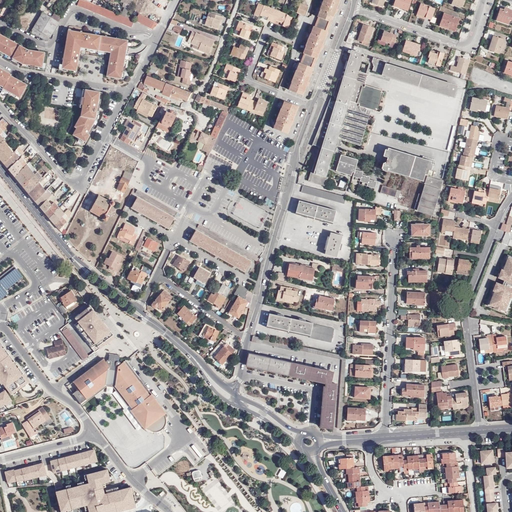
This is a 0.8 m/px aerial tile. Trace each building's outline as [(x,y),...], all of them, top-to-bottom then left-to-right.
[(122,22),(133,27),(135,21),(128,18),(126,17),(122,16),(114,12),(94,4),(93,3),(84,0),(81,0),(79,5),(122,22)] [(288,90),(302,95),(306,85),(308,81),(321,48),(322,45),(335,12),(337,8),(339,0),(322,0),(319,9),(320,9),(317,16),(318,17),(315,26),(313,26),(310,33),(305,45),(303,53),(304,53),(300,63),(299,62),(296,70),(295,70),(291,82),(288,90)] [(410,0),(395,0),(394,3),(401,6),(400,7),(407,10),(410,0)] [(254,15),(259,17),(260,15),(261,13),(269,16),(268,18),(267,20),(275,23),(276,21),(276,19),(284,22),(283,25),(282,26),(288,28),(292,17),(259,3),(254,15)] [(308,6),(300,3),(296,13),(304,16),(308,6)] [(435,8),(421,3),(417,14),(425,17),(431,19),(435,8)] [(510,20),(511,20),(511,17),(511,9),(506,8),(505,10),(500,9),(496,20),(508,24),(510,20)] [(43,12),(34,27),(50,37),(59,22),(51,18),(43,12)] [(55,12),(51,18),(59,22),(62,17),(59,15),(55,12)] [(221,21),(222,21),(223,17),(209,12),(205,25),(218,29),(221,21)] [(449,29),(455,31),(459,18),(444,13),(440,23),(450,27),(449,29)] [(152,29),(156,27),(157,24),(139,14),(135,21),(152,29)] [(169,26),(174,28),(173,30),(180,33),(182,29),(176,26),(178,21),(172,20),(169,26)] [(248,31),(250,26),(239,21),(236,30),(238,30),(241,32),(239,36),(248,39),(251,32),(248,31)] [(363,24),(358,40),(362,42),(363,40),(369,42),(373,28),(363,24)] [(34,27),(30,33),(48,41),(50,37),(34,27)] [(76,54),(77,49),(111,55),(108,76),(122,79),(123,73),(126,73),(126,68),(124,67),(125,60),(123,60),(124,55),(126,55),(128,41),(94,35),(94,36),(86,35),(87,34),(71,31),(69,30),(65,51),(63,50),(60,71),(77,73),(78,66),(77,65),(78,60),(79,60),(80,54),(76,54)] [(397,35),(384,31),(381,40),(386,42),(390,43),(389,47),(393,48),(397,35)] [(199,49),(209,54),(214,41),(196,33),(195,33),(192,32),(189,39),(193,40),(191,44),(194,45),(199,47),(199,49)] [(0,51),(21,63),(22,62),(25,63),(24,64),(32,66),(32,68),(36,69),(36,66),(44,67),(46,54),(30,51),(0,34),(0,51)] [(488,50),(499,54),(504,39),(493,35),(488,50)] [(403,51),(416,56),(420,45),(406,40),(403,51)] [(283,46),(272,42),(269,50),(272,51),(270,56),(281,60),(285,52),(281,50),(283,46)] [(246,55),(249,48),(241,44),(239,48),(236,47),(234,46),(231,55),(242,59),(243,54),(246,55)] [(312,171),(311,171),(309,180),(325,186),(328,177),(326,176),(337,139),(340,130),(344,132),(342,140),(353,144),(355,137),(353,136),(354,134),(352,134),(365,92),(368,93),(371,87),(365,85),(364,87),(359,85),(354,102),(349,100),(354,84),(358,71),(361,61),(362,57),(363,54),(352,50),(349,61),(346,60),(341,76),(344,76),(343,78),(337,100),(336,103),(322,147),(320,147),(312,171)] [(444,53),(440,51),(440,52),(439,54),(437,54),(430,51),(428,57),(429,58),(428,63),(440,67),(444,53)] [(373,58),(373,60),(362,57),(361,61),(369,64),(372,62),(374,66),(374,67),(372,71),(382,73),(385,61),(373,58)] [(463,58),(460,57),(458,61),(457,66),(452,65),(450,70),(455,72),(455,71),(465,74),(470,60),(468,59),(463,58)] [(181,60),(178,77),(183,78),(188,79),(190,71),(192,63),(181,60)] [(374,67),(374,66),(372,62),(369,64),(366,74),(368,74),(368,75),(389,82),(390,79),(369,72),(371,68),(374,67)] [(238,74),(236,73),(238,68),(227,64),(223,72),(226,73),(224,78),(235,82),(238,74)] [(158,68),(152,65),(148,72),(154,76),(158,68)] [(20,82),(21,81),(11,76),(12,74),(5,70),(4,71),(1,70),(2,69),(0,67),(0,84),(5,87),(4,88),(11,92),(10,94),(13,96),(15,94),(21,97),(27,85),(24,83),(24,84),(20,82)] [(275,82),(280,70),(271,67),(269,70),(268,69),(265,68),(264,72),(266,73),(264,78),(275,82)] [(190,71),(188,79),(183,78),(183,79),(190,81),(192,72),(190,71)] [(354,84),(359,85),(364,87),(365,85),(368,75),(368,74),(366,74),(358,71),(354,84)] [(146,82),(145,83),(165,91),(168,83),(145,75),(142,80),(146,82)] [(335,99),(337,100),(343,78),(341,78),(339,79),(338,79),(333,96),(334,96),(335,98),(335,99)] [(145,87),(146,84),(141,82),(139,88),(146,92),(147,88),(145,87)] [(176,86),(168,83),(165,91),(164,94),(180,100),(181,98),(173,95),(175,90),(176,86)] [(226,95),(229,87),(218,83),(217,87),(215,86),(214,85),(210,94),(221,98),(223,94),(226,95)] [(359,85),(354,84),(349,100),(354,102),(359,85)] [(175,90),(173,95),(181,98),(189,101),(192,92),(176,86),(175,90)] [(382,91),(382,90),(371,87),(368,93),(365,92),(352,134),(354,134),(353,136),(355,137),(353,144),(360,146),(371,110),(375,111),(376,111),(377,110),(378,110),(383,93),(382,91)] [(81,105),(83,105),(81,116),(75,127),(77,128),(73,135),(86,143),(90,135),(88,134),(95,122),(96,116),(94,116),(95,112),(99,112),(102,93),(83,90),(81,105)] [(268,102),(259,99),(258,102),(257,103),(251,100),(251,99),(252,96),(248,94),(247,97),(242,95),(237,106),(262,116),(268,102)] [(172,102),(158,95),(156,97),(161,100),(162,101),(164,102),(168,104),(169,102),(171,103),(172,102)] [(195,100),(209,105),(209,104),(211,100),(204,97),(198,95),(195,100)] [(140,97),(135,107),(139,109),(149,115),(153,117),(158,107),(140,97)] [(487,101),(472,98),(470,108),(477,110),(485,111),(487,101)] [(210,153),(212,149),(230,110),(231,108),(211,100),(209,104),(224,110),(223,112),(222,111),(211,135),(210,135),(209,136),(206,144),(202,150),(207,152),(210,153)] [(287,133),(291,124),(293,120),(298,106),(284,101),(281,108),(280,108),(275,120),(276,121),(273,128),(287,133)] [(329,101),(312,144),(320,147),(322,147),(336,103),(329,101)] [(162,116),(164,112),(167,106),(161,103),(159,106),(161,108),(158,114),(162,116)] [(510,109),(506,108),(496,105),(494,116),(507,119),(508,116),(509,109),(510,109)] [(168,133),(177,114),(166,108),(164,112),(162,116),(156,127),(157,127),(168,133)] [(137,111),(148,117),(149,115),(139,109),(137,111)] [(134,141),(142,127),(131,121),(127,127),(128,128),(124,135),(132,139),(134,141)] [(479,127),(471,125),(470,132),(468,139),(476,140),(478,131),(479,127)] [(450,151),(456,127),(453,126),(447,150),(450,151)] [(155,141),(160,133),(156,131),(152,138),(155,141)] [(206,144),(209,136),(198,131),(197,134),(192,132),(188,141),(193,143),(194,140),(198,141),(198,140),(206,144)] [(126,142),(129,144),(132,139),(124,135),(122,139),(126,142)] [(473,154),(474,154),(475,147),(477,140),(476,140),(468,139),(467,138),(464,152),(473,154)] [(0,145),(0,157),(1,159),(4,163),(13,154),(12,152),(4,142),(0,145)] [(423,157),(420,158),(388,148),(385,149),(383,156),(388,157),(386,163),(385,162),(383,163),(382,168),(382,170),(387,171),(387,170),(423,181),(425,174),(427,175),(429,170),(431,171),(431,168),(434,167),(436,163),(434,160),(423,157)] [(20,158),(14,152),(13,154),(4,163),(10,169),(18,161),(20,158)] [(463,155),(461,155),(459,165),(468,166),(469,157),(472,158),(473,154),(464,152),(463,155)] [(336,171),(351,176),(352,172),(353,169),(355,165),(356,165),(358,160),(341,155),(336,171)] [(24,168),(18,161),(10,169),(15,176),(24,168)] [(42,167),(42,168),(47,173),(51,169),(46,163),(42,167)] [(30,169),(26,165),(27,165),(26,165),(24,168),(15,176),(24,186),(35,175),(30,169)] [(471,167),(470,167),(468,166),(459,165),(458,168),(457,168),(455,178),(468,181),(471,167)] [(52,172),(53,174),(54,173),(51,169),(47,173),(43,177),(45,179),(52,172)] [(362,175),(360,174),(360,171),(355,170),(354,172),(353,176),(356,177),(355,180),(363,182),(362,185),(369,187),(369,190),(373,191),(374,188),(376,184),(373,184),(374,181),(369,180),(366,179),(367,176),(362,175)] [(117,189),(124,192),(132,175),(130,174),(127,180),(122,177),(120,183),(117,189)] [(35,175),(24,186),(28,192),(38,182),(42,178),(40,175),(37,178),(35,175)] [(418,210),(432,214),(442,181),(428,177),(422,196),(418,210)] [(45,191),(38,182),(28,192),(31,195),(35,201),(42,194),(45,191)] [(301,192),(345,204),(347,197),(303,185),(301,192)] [(493,188),(494,185),(490,185),(489,189),(489,192),(488,196),(499,199),(500,190),(496,189),(493,188)] [(383,186),(381,193),(399,198),(401,191),(383,186)] [(448,201),(452,202),(452,200),(457,201),(457,199),(463,201),(466,191),(451,188),(448,201)] [(52,194),(47,189),(45,191),(42,194),(35,201),(40,206),(47,200),(49,197),(52,194)] [(135,193),(175,215),(177,212),(166,206),(138,190),(135,193)] [(80,206),(83,208),(91,193),(88,191),(80,206)] [(474,191),(473,196),(472,202),(481,204),(482,200),(485,201),(487,201),(487,200),(488,196),(489,192),(484,191),(484,193),(478,191),(474,191)] [(114,204),(115,204),(118,206),(121,199),(116,197),(114,200),(113,200),(111,200),(110,201),(98,195),(90,211),(103,218),(102,219),(106,221),(109,216),(107,214),(112,205),(113,205),(114,205),(114,204)] [(133,208),(170,229),(176,218),(139,197),(133,208)] [(51,205),(47,200),(40,206),(45,211),(51,205)] [(325,222),(332,224),(336,211),(299,200),(296,214),(303,216),(303,217),(307,218),(307,217),(321,221),(321,222),(325,223),(325,222)] [(59,208),(56,205),(56,204),(54,202),(53,202),(51,205),(45,211),(50,217),(59,208)] [(365,221),(365,219),(371,220),(375,220),(376,214),(381,214),(381,207),(376,206),(376,210),(359,209),(358,220),(365,221)] [(64,214),(64,213),(59,208),(50,217),(55,224),(64,214)] [(65,219),(67,217),(64,214),(55,224),(62,232),(64,226),(64,225),(66,223),(67,221),(65,219)] [(443,219),(442,232),(445,233),(446,230),(454,232),(454,227),(455,221),(443,219)] [(122,230),(120,229),(117,236),(122,238),(123,237),(130,240),(129,244),(132,245),(137,235),(134,233),(135,230),(134,229),(135,228),(125,223),(122,230)] [(197,228),(257,262),(259,258),(237,246),(202,226),(199,224),(197,228)] [(430,225),(424,225),(417,225),(413,225),(412,235),(430,235),(430,225)] [(453,235),(453,237),(467,240),(468,238),(468,235),(469,230),(454,227),(454,232),(453,235)] [(473,230),(473,228),(469,228),(469,230),(468,235),(472,236),(471,238),(471,239),(480,241),(482,231),(477,230),(473,230)] [(228,261),(245,271),(250,262),(225,248),(195,231),(191,240),(228,261)] [(342,235),(331,232),(329,237),(326,250),(325,254),(337,257),(339,250),(340,243),(342,235)] [(362,243),(375,244),(376,233),(360,232),(360,238),(362,238),(362,243)] [(159,243),(146,237),(145,239),(146,240),(143,246),(153,251),(154,252),(159,243)] [(145,239),(144,239),(143,241),(139,249),(151,255),(153,251),(143,246),(146,240),(145,239)] [(430,248),(420,248),(417,248),(410,248),(410,253),(411,253),(412,258),(429,257),(429,253),(430,252),(430,248)] [(106,257),(104,263),(109,266),(111,267),(110,268),(118,273),(122,264),(119,262),(122,257),(112,252),(108,258),(106,257)] [(356,263),(379,265),(380,259),(378,259),(378,256),(368,255),(368,254),(356,254),(356,263)] [(180,271),(183,273),(190,261),(186,259),(186,260),(179,256),(176,260),(175,260),(172,264),(180,269),(180,271)] [(504,283),(503,283),(502,285),(496,282),(494,287),(495,288),(494,290),(496,290),(494,294),(493,294),(490,300),(491,301),(490,304),(495,306),(494,308),(500,310),(500,309),(504,310),(506,306),(504,305),(506,301),(508,301),(510,296),(511,297),(511,293),(511,292),(511,288),(511,289),(511,287),(511,258),(509,257),(508,261),(506,260),(504,267),(505,267),(503,271),(502,271),(501,273),(500,272),(498,277),(506,280),(504,283)] [(445,270),(445,273),(452,274),(454,260),(439,258),(438,269),(445,270)] [(472,261),(459,259),(457,271),(470,273),(472,261)] [(313,263),(312,268),(291,264),(289,276),(312,280),(315,270),(319,271),(321,265),(313,263)] [(334,263),(333,270),(343,272),(344,267),(347,268),(348,266),(334,263)] [(0,297),(7,292),(5,289),(22,275),(15,266),(0,278),(0,297)] [(133,267),(127,279),(131,280),(135,283),(136,281),(141,284),(147,274),(133,267)] [(197,280),(204,284),(208,278),(207,278),(210,273),(199,267),(195,273),(192,272),(189,277),(192,279),(193,277),(197,280)] [(426,271),(419,271),(413,271),(407,271),(407,275),(408,275),(410,275),(410,280),(426,280),(426,271)] [(358,280),(356,280),(356,286),(369,287),(369,282),(372,283),(372,281),(374,281),(374,279),(374,277),(358,276),(358,280)] [(204,287),(209,279),(208,278),(204,284),(197,280),(196,283),(203,287),(204,287)] [(134,285),(139,288),(141,284),(136,281),(135,283),(131,280),(130,282),(134,284),(134,285)] [(219,309),(231,289),(226,286),(222,284),(217,292),(216,291),(214,294),(211,293),(207,300),(216,305),(215,306),(219,309)] [(238,297),(244,300),(246,297),(245,296),(247,293),(246,293),(247,290),(239,285),(234,294),(238,297)] [(280,290),(279,290),(277,297),(286,299),(286,302),(293,303),(294,301),(297,302),(299,296),(296,295),(297,292),(291,290),(291,288),(281,286),(280,290)] [(152,306),(154,308),(155,308),(157,308),(157,307),(161,310),(173,297),(164,290),(152,304),(152,306)] [(62,301),(66,307),(77,300),(71,291),(61,297),(63,300),(62,301)] [(58,300),(57,298),(59,297),(56,292),(50,296),(55,303),(57,302),(56,301),(58,300)] [(415,303),(415,305),(424,305),(425,294),(425,293),(407,292),(407,302),(415,303)] [(334,299),(319,295),(318,299),(318,301),(316,300),(315,306),(332,310),(334,299)] [(244,311),(244,308),(245,306),(247,302),(244,300),(238,297),(229,312),(238,318),(240,314),(243,313),(244,311)] [(369,299),(369,300),(361,299),(361,304),(362,304),(361,309),(369,309),(369,311),(377,311),(377,307),(377,306),(375,306),(375,305),(379,305),(380,305),(380,301),(377,301),(377,299),(369,299)] [(67,309),(78,302),(77,300),(66,307),(67,309)] [(95,351),(114,336),(90,306),(75,317),(80,324),(76,326),(95,351)] [(182,320),(190,326),(197,317),(188,310),(188,309),(184,306),(178,313),(183,318),(182,320)] [(313,323),(269,313),(267,325),(310,335),(310,336),(310,337),(331,342),(334,329),(312,324),(313,323)] [(408,327),(420,327),(420,315),(407,314),(407,315),(401,315),(401,319),(408,319),(408,327)] [(76,326),(80,324),(75,317),(72,320),(76,326)] [(376,327),(374,327),(374,322),(360,321),(360,324),(356,324),(356,331),(368,332),(376,332),(376,327)] [(453,323),(435,325),(435,330),(437,330),(438,336),(451,335),(450,330),(450,328),(454,327),(453,323)] [(209,341),(210,340),(204,337),(209,326),(205,324),(199,336),(209,341)] [(310,336),(310,335),(267,325),(266,327),(310,336)] [(210,340),(214,342),(219,331),(209,326),(204,337),(210,340)] [(68,328),(62,332),(73,346),(76,350),(79,355),(83,360),(89,355),(68,328)] [(487,335),(488,338),(479,339),(481,353),(494,352),(494,350),(492,335),(491,334),(487,335)] [(496,337),(496,334),(492,335),(494,350),(504,348),(507,348),(506,336),(496,337)] [(344,380),(346,359),(346,356),(299,346),(255,336),(253,336),(251,341),(269,345),(292,351),(293,349),(341,359),(337,428),(341,428),(343,402),(344,380)] [(424,350),(424,338),(406,337),(406,347),(413,347),(413,349),(418,350),(418,354),(424,355),(424,350)] [(49,358),(65,354),(61,339),(54,341),(55,346),(46,348),(49,358)] [(458,350),(460,350),(459,339),(442,341),(442,346),(444,346),(445,352),(448,351),(448,356),(459,354),(458,350)] [(29,382),(0,344),(0,380),(11,395),(29,382)] [(232,353),(235,350),(229,344),(226,347),(224,345),(214,357),(217,359),(216,360),(221,365),(228,357),(229,358),(233,354),(232,353)] [(352,353),(373,355),(373,344),(362,344),(362,346),(353,345),(352,353)] [(325,386),(323,386),(320,427),(332,428),(336,383),(331,383),(333,372),(249,353),(246,365),(325,383),(325,386)] [(119,363),(120,359),(111,357),(110,361),(109,361),(109,363),(107,363),(107,360),(105,357),(82,375),(82,376),(75,382),(80,387),(73,392),(80,402),(105,383),(106,381),(116,383),(116,385),(132,406),(130,408),(144,427),(145,426),(147,428),(150,429),(153,429),(155,429),(159,428),(161,426),(163,424),(164,421),(164,418),(163,415),(163,414),(164,413),(150,394),(148,395),(123,363),(122,366),(120,365),(120,363),(119,363)] [(355,365),(355,376),(371,377),(371,368),(371,364),(371,360),(364,360),(364,365),(355,365)] [(426,361),(405,360),(405,372),(411,372),(411,370),(426,371),(426,361)] [(150,394),(126,361),(123,363),(148,395),(150,394)] [(449,377),(459,375),(457,364),(442,367),(443,378),(449,378),(449,377)] [(106,386),(114,387),(130,408),(132,406),(116,385),(116,383),(106,381),(105,383),(80,402),(81,404),(106,386)] [(414,396),(427,397),(427,385),(406,384),(406,388),(402,388),(402,394),(410,395),(410,397),(414,397),(414,396)] [(370,388),(355,387),(354,397),(369,398),(370,388)] [(370,399),(371,388),(370,388),(369,398),(354,397),(354,398),(370,399)] [(6,389),(0,391),(0,406),(13,400),(6,389)] [(452,400),(452,398),(451,394),(447,394),(446,393),(443,393),(443,392),(437,393),(438,406),(447,405),(447,407),(453,406),(452,400)] [(511,392),(501,394),(501,396),(502,405),(511,403),(511,392)] [(452,400),(453,406),(453,410),(458,409),(458,407),(469,406),(468,393),(456,394),(456,397),(456,399),(452,400)] [(498,405),(502,405),(501,396),(497,397),(497,396),(488,397),(490,407),(491,407),(496,406),(498,406),(498,405)] [(42,424),(44,427),(53,421),(43,406),(26,418),(28,420),(34,428),(42,424)] [(365,409),(348,408),(347,417),(357,418),(357,420),(365,420),(365,409)] [(34,428),(28,420),(22,424),(31,437),(37,433),(34,428)] [(7,425),(8,426),(1,429),(0,429),(0,437),(2,442),(13,438),(11,434),(16,432),(12,422),(7,424),(7,425)] [(94,446),(50,458),(55,472),(99,460),(94,446)] [(511,453),(506,454),(505,450),(498,451),(498,459),(506,458),(506,467),(511,466),(511,453)] [(494,464),(493,451),(481,452),(482,465),(494,464)] [(456,462),(455,452),(442,453),(443,458),(441,459),(441,463),(446,463),(446,467),(443,467),(444,483),(446,483),(449,483),(450,487),(447,487),(447,493),(462,491),(461,486),(458,486),(457,482),(456,482),(455,478),(459,478),(457,462),(456,462)] [(433,469),(432,454),(426,455),(426,458),(422,458),(418,459),(418,457),(418,456),(407,456),(407,459),(403,460),(402,459),(399,459),(398,455),(387,456),(387,461),(383,461),(384,469),(388,469),(388,470),(403,469),(403,468),(408,468),(408,471),(419,470),(419,467),(423,466),(423,470),(433,469)] [(365,502),(367,502),(369,502),(368,490),(364,490),(364,486),(360,487),(359,481),(356,481),(356,477),(356,473),(359,473),(358,467),(353,467),(348,468),(348,464),(353,463),(352,458),(338,459),(338,464),(340,464),(340,469),(343,468),(345,488),(353,488),(356,487),(356,491),(353,492),(354,503),(357,503),(358,507),(366,506),(365,502)] [(44,461),(5,470),(9,482),(48,474),(44,461)] [(487,469),(488,477),(484,477),(488,511),(498,511),(497,504),(495,504),(494,490),(493,476),(497,475),(496,468),(487,469)] [(106,471),(87,476),(89,484),(57,493),(61,511),(68,511),(73,511),(73,509),(87,505),(88,511),(120,511),(135,508),(134,501),(136,500),(132,487),(118,491),(117,488),(107,490),(108,494),(104,495),(101,485),(109,482),(106,471)] [(199,478),(202,477),(200,471),(192,472),(194,481),(199,480),(199,478)] [(459,511),(464,511),(463,509),(459,509),(458,500),(447,501),(447,504),(443,504),(443,506),(439,506),(439,505),(439,502),(428,502),(428,506),(428,507),(424,507),(424,506),(423,503),(414,504),(414,511),(459,511)]
